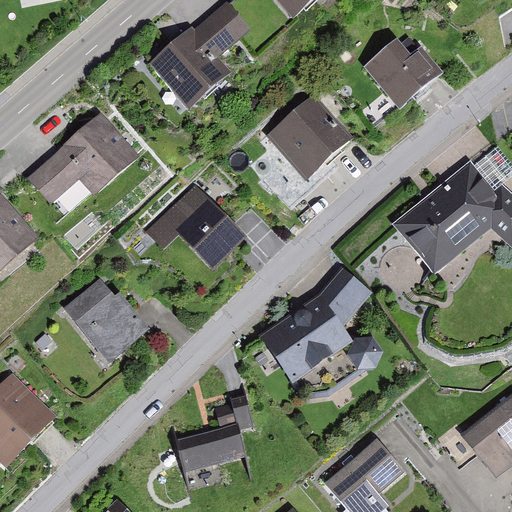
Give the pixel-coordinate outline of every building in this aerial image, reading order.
[(325,0),(279,0),(300,23),(325,0)] [(255,37),(233,11),(204,36),(199,29),(156,66),(198,114),(238,79),(224,63),(255,37)] [(421,65),(406,48),(374,74),(409,114),(449,80),(429,58),(421,65)] [(357,147),(319,103),(281,136),(320,179),(357,147)] [(144,166),(105,122),(35,183),(63,215),(92,189),(103,202),(144,166)] [(511,198),(477,168),(400,229),(439,279),(493,239),(511,250),(511,198)] [(254,246),(201,192),(155,236),(174,256),(188,242),(222,277),(254,246)] [(0,283),(44,247),(7,204),(0,210),(0,283)] [(107,290),(73,319),(116,370),(155,337),(126,302),(120,307),(107,290)] [(264,368),(292,414),(358,373),(331,328),(264,368)] [(379,338),(356,340),(358,365),(381,363),(379,338)] [(61,423),(18,381),(0,399),(0,456),(14,470),(61,423)] [(511,413),(461,454),(497,500),(511,488),(511,413)] [(181,466),(191,503),(256,485),(246,448),(181,466)] [(383,458),(325,505),(329,511),(391,511),(413,494),(383,458)]
